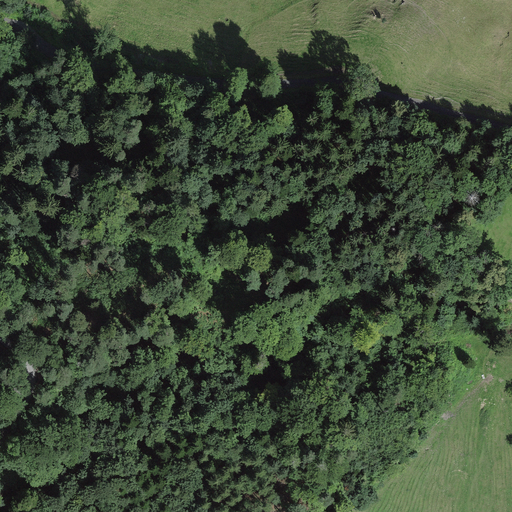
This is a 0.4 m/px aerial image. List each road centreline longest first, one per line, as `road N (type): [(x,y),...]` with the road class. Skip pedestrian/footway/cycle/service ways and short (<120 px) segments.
road 1 (unclassified): [(0,18),(100,67),(207,83),(338,82),(511,130)]
road 2 (track): [(0,440),(33,386),(28,363),(0,336)]
